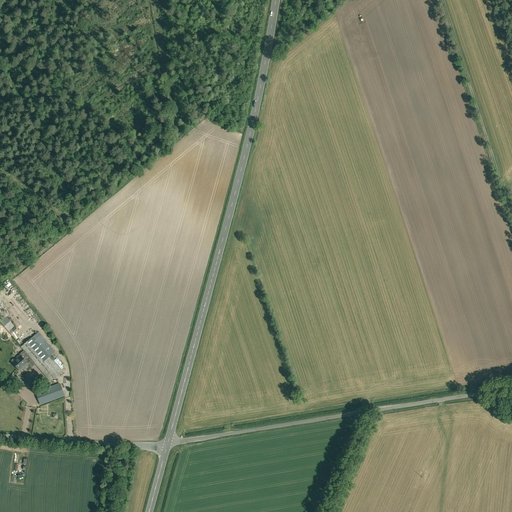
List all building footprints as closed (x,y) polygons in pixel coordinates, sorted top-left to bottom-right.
[(45,321),(44,320),(42,319),(40,318),(38,319),(37,320),(36,321),(35,323),(36,325),(37,327),(39,328),(41,328),(43,328),(44,327),(45,325),(45,323),(45,321)] [(39,329),(21,343),(26,348),(32,355),(51,378),(63,368),(50,352),(55,348),(39,329)] [(28,359),(32,355),(26,348),(22,352),(21,351),(12,359),(13,359),(19,366),(19,367),(28,359)] [(25,388),(29,383),(23,377),(21,379),(24,381),(20,385),(25,388)] [(65,393),(60,379),(36,387),(41,401),(65,393)]
